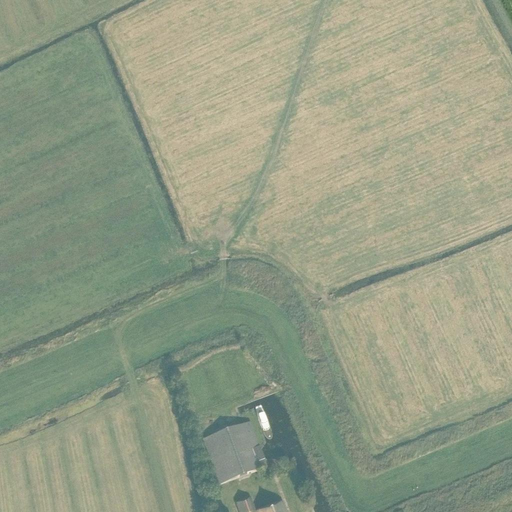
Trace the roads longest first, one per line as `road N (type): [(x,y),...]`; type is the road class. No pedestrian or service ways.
road 1 (track): [(0,402),(197,319),(235,311),(270,329),(343,489),(360,507),(511,448)]
road 2 (track): [(169,511),(119,332),(130,317),(222,274),(225,245),(269,163),(323,0)]
